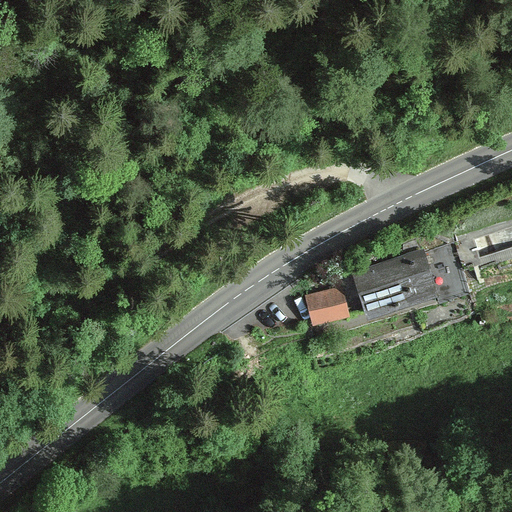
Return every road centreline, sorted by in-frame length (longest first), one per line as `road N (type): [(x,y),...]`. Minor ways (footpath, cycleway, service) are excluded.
road 1 (secondary): [(0,485),(278,269),(511,151)]
road 2 (track): [(0,301),(146,272),(183,240),(318,178),(415,194)]
road 3 (unknown): [(285,265),(295,303),(320,326),(434,296)]
